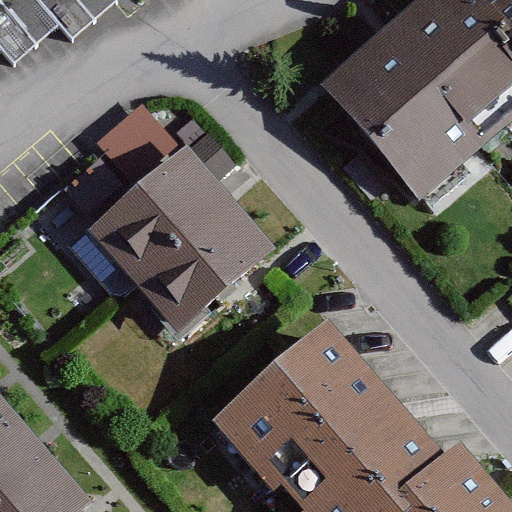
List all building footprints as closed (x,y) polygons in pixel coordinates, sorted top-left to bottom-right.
[(0,0),(0,51),(3,48),(21,66),(58,28),(76,46),(121,0),(0,0)] [(148,0),(154,10),(172,0),(148,0)] [(511,0),(444,0),(441,3),(439,0),(414,0),(298,99),(396,213),(511,114),(511,0)] [(158,341),(255,256),(169,157),(71,242),(158,341)] [(488,511),(437,454),(423,466),(305,334),(191,435),(259,511),(488,511)] [(0,511),(71,511),(75,508),(0,423),(0,511)]
